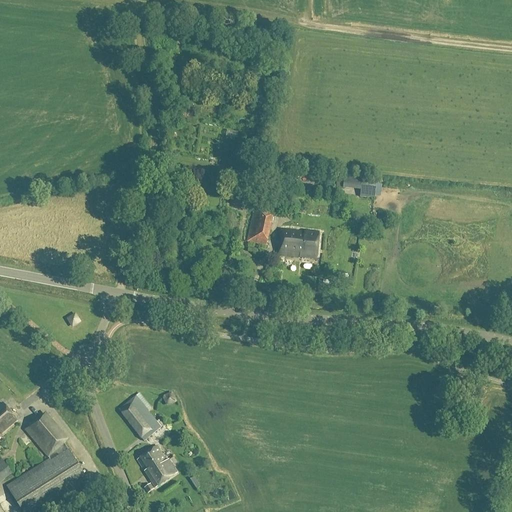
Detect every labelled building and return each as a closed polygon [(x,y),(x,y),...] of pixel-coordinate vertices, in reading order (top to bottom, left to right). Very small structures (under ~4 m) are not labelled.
[(345,174),(343,189),(361,191),(361,197),(376,199),(378,178),(345,174)] [(152,219),(159,215),(156,208),(148,211),(152,219)] [(247,242),(267,247),(274,215),(254,211),(247,242)] [(281,229),(279,255),(317,259),(319,233),(281,229)] [(137,397),(119,410),(143,440),(160,426),(137,397)] [(0,407),(0,432),(2,435),(17,421),(3,405),(0,407)] [(7,486),(23,511),(43,511),(89,483),(65,445),(68,442),(44,415),(27,429),(52,458),(7,486)] [(157,447),(137,460),(155,487),(177,473),(169,460),(167,462),(157,447)] [(0,459),(0,484),(15,474),(3,457),(0,459)] [(194,477),(190,480),(196,489),(200,486),(194,477)] [(154,490),(150,484),(144,489),(148,494),(154,490)]
